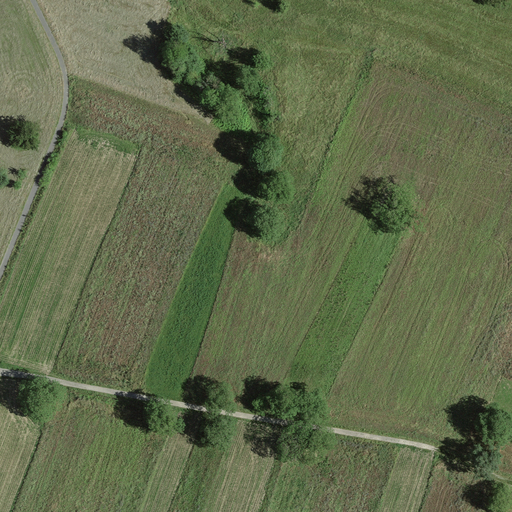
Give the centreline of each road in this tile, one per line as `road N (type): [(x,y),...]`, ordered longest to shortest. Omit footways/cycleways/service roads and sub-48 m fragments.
road 1 (track): [(511,485),(408,440),(0,372)]
road 2 (track): [(0,272),(64,117),(63,68),(32,0)]
